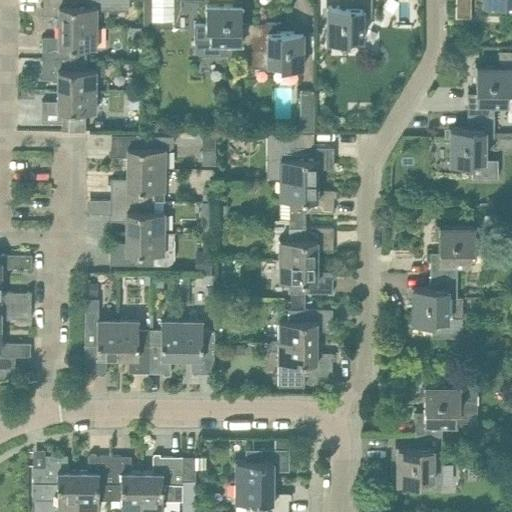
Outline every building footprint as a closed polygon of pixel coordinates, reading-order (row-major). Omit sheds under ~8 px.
[(128,0),(42,0),(42,13),(41,13),(41,14),(58,14),(58,25),(97,26),(97,8),(110,8),(113,9),(116,10),(119,9),(122,8),(128,8),(128,0)] [(143,0),(143,25),(174,25),(181,6),(180,0),(143,0)] [(371,15),(371,0),(338,0),(339,5),(327,5),(326,41),(349,41),(349,37),(362,37),(363,15),(371,15)] [(255,49),(255,22),(241,22),(241,4),(207,4),(206,23),(194,23),(194,40),(195,40),(195,49),(200,53),(233,53),(233,49),(245,49),(255,49)] [(276,22),(255,22),(255,49),(245,49),(245,67),(281,67),(302,67),(303,31),(276,31),(276,22)] [(96,46),(97,26),(58,25),(58,36),(42,36),(42,57),(87,58),(87,46),(96,46)] [(131,26),(131,42),(142,42),(142,26),(131,26)] [(87,69),(87,58),(42,57),(42,77),(41,77),(41,78),(57,78),(57,90),(95,90),(96,69),(87,69)] [(467,91),(467,114),(494,114),(494,100),(507,100),(507,88),(511,88),(511,65),(476,65),(476,92),(467,91)] [(232,84),(232,97),(240,97),(240,84),(232,84)] [(300,88),(300,125),(313,125),(313,88),(300,88)] [(95,110),(95,90),(57,90),(57,100),(41,100),(41,121),(61,122),(61,130),(85,130),(85,110),(95,110)] [(129,91),(128,107),(139,107),(139,91),(129,91)] [(494,136),(494,114),(467,114),(467,127),(449,127),(449,162),(471,162),(471,158),(485,158),(485,136),(494,136)] [(201,134),(202,164),(216,164),(215,133),(201,134)] [(173,134),(157,134),(111,134),(111,155),(110,155),(110,156),(126,156),(126,167),(166,168),(166,150),(173,144),(173,134)] [(305,134),(291,134),(291,145),(305,145),(305,134)] [(333,145),(313,145),(309,145),(305,145),(291,145),(291,158),(280,158),(280,178),(318,179),(318,167),(333,167),(333,145)] [(166,188),(166,168),(126,167),(126,178),(111,177),(110,199),(156,200),(163,200),(163,188),(166,188)] [(318,189),(318,179),(280,178),(280,199),(290,199),(290,211),(290,219),(305,219),(305,210),(333,211),(333,190),(334,190),(334,189),(318,189)] [(202,200),(215,200),(215,185),(202,185),(202,200)] [(156,211),(156,200),(110,199),(110,219),(109,219),(109,220),(126,220),(125,232),(165,232),(166,231),(166,211),(156,211)] [(204,200),(203,214),(214,214),(214,201),(204,200)] [(484,214),(484,229),(495,229),(495,214),(484,214)] [(305,226),(305,219),(290,219),(290,239),(280,240),(280,260),(317,260),(317,248),(333,248),(333,227),(305,226)] [(430,251),(430,274),(456,274),(456,260),(470,260),(470,248),(474,248),(474,225),(439,225),(439,251),(430,251)] [(174,231),(166,231),(165,232),(125,232),(125,242),(110,241),(109,263),(155,264),(167,264),(174,259),(174,231)] [(0,279),(1,279),(1,266),(31,267),(31,253),(0,252),(0,279)] [(317,270),(317,260),(280,260),(280,281),(289,281),(289,300),(304,300),(305,292),(332,292),(332,271),(333,271),(333,270),(317,270)] [(152,285),(163,286),(163,274),(152,274),(152,285)] [(412,286),(412,322),(432,322),(432,335),(446,335),(454,335),(461,329),(461,315),(465,315),(465,311),(461,311),(462,296),(456,295),(456,274),(430,274),(430,286),(412,286)] [(1,291),(1,279),(0,279),(0,297),(2,298),(2,305),(31,305),(31,291),(1,291)] [(31,317),(31,305),(2,305),(2,298),(0,297),(0,329),(0,317),(31,317)] [(106,355),(118,356),(118,319),(98,318),(98,297),(85,297),(84,371),(105,371),(105,372),(106,372),(106,355)] [(332,308),(312,308),(304,308),(304,300),(289,300),(289,321),(278,321),(278,341),(316,341),(316,330),(332,330),(332,308)] [(150,372),(150,329),(139,329),(139,319),(118,319),(118,356),(128,356),(128,371),(150,372)] [(170,356),(182,356),(182,319),(162,319),(162,329),(150,329),(150,372),(169,372),(169,373),(170,373),(170,356)] [(214,372),(214,352),(214,330),(203,330),(203,320),(182,319),(182,356),(192,356),(192,372),(214,372)] [(0,341),(0,329),(0,354),(15,355),(30,355),(30,341),(0,341)] [(511,337),(502,336),(499,356),(511,357),(511,337)] [(316,351),(316,341),(278,341),(278,385),(304,385),(304,373),(332,373),(332,352),(333,352),(333,351),(316,351)] [(0,375),(15,376),(15,355),(0,354),(0,375)] [(415,411),(415,434),(442,434),(442,420),(476,421),(477,380),(459,379),(459,385),(424,384),(424,411),(415,411)] [(441,488),(442,434),(415,434),(415,446),(397,446),(397,458),(391,458),(391,481),(418,482),(418,488),(441,488)] [(274,440),(274,448),(288,448),(288,440),(274,440)] [(235,459),(235,479),(235,480),(273,481),(273,470),(289,470),(289,448),(288,448),(274,448),(245,447),(245,460),(235,459)] [(109,498),(110,455),(89,454),(90,453),(88,453),(88,470),(78,470),(78,508),(97,509),(97,498),(109,498)] [(57,508),(77,508),(78,508),(78,470),(67,470),(67,454),(44,454),(44,465),(33,465),(32,498),(57,498),(57,508)] [(182,479),(182,459),(174,459),(174,455),(153,455),(153,454),(152,454),(152,471),(143,471),(142,510),(141,511),(161,511),(162,499),(182,499),(182,479)] [(131,455),(110,455),(109,498),(120,498),(120,509),(142,510),(143,471),(131,470),(131,455)] [(182,455),(182,459),(182,479),(195,479),(195,455),(182,455)] [(497,461),(490,470),(499,477),(506,468),(497,461)] [(273,491),(273,481),(235,480),(235,501),(235,511),(236,511),(288,511),(288,492),(289,492),(289,491),(273,491)] [(181,501),(181,511),(183,511),(194,511),(194,501),(181,501)]
